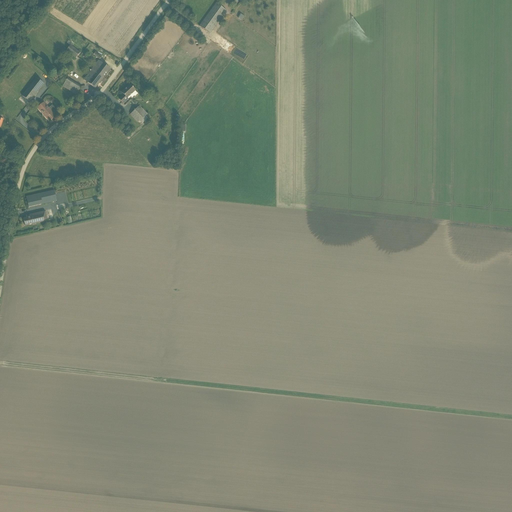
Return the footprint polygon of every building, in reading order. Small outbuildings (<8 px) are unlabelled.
[(226,11),(216,4),(199,27),(209,34),(226,11)] [(66,51),(75,59),(80,53),(70,45),(66,51)] [(98,69),(95,66),(88,74),(91,77),(87,83),(95,89),(104,78),(104,77),(104,78),(104,77),(110,70),(102,64),(98,69)] [(36,79),(22,97),(30,103),(44,85),(36,79)] [(67,80),(63,86),(76,95),(80,88),(67,80)] [(128,99),(136,91),(129,85),(130,86),(125,90),(124,89),(121,93),(123,95),(119,99),(124,104),(129,100),(128,99)] [(49,122),(59,114),(51,106),(48,109),(43,103),(37,108),(49,122)] [(145,116),(147,115),(139,106),(130,115),(138,123),(140,122),(142,124),(147,118),(145,116)] [(95,182),(54,191),(54,190),(26,197),(28,207),(48,203),(48,205),(51,204),(51,203),(56,201),(57,206),(98,197),(95,182)] [(45,212),(26,216),(26,219),(23,220),(25,226),(47,221),(45,212)]
